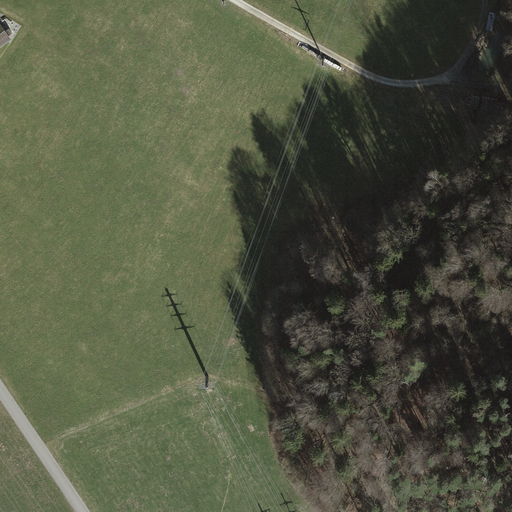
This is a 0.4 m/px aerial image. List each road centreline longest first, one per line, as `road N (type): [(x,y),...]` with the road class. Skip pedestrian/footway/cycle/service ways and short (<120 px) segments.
road 1 (track): [(232,0),(372,77),(414,84)]
road 2 (residential): [(0,387),(83,511)]
